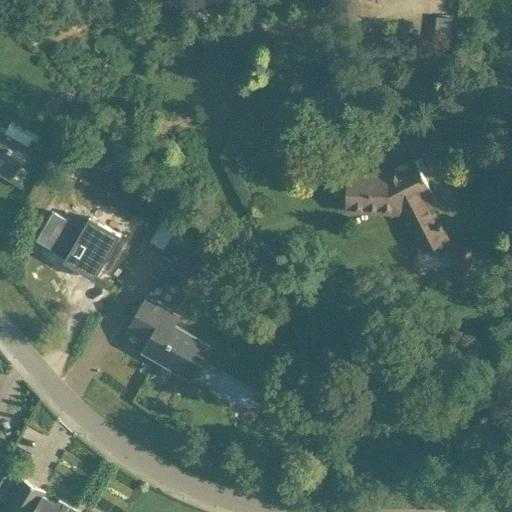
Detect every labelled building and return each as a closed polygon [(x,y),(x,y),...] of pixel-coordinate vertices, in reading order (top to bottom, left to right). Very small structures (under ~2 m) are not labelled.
[(436,16),(434,41),(451,43),(453,18),(436,16)] [(9,178),(27,149),(0,133),(0,168),(6,171),(4,175),(9,178)] [(415,160),(387,175),(348,174),(347,209),(403,211),(424,250),(446,238),(441,229),(444,227),(442,222),(439,224),(424,195),(431,191),(415,160)] [(52,211),(35,240),(66,258),(63,262),(95,280),(96,277),(121,235),(90,216),(82,229),(52,211)] [(150,273),(158,278),(179,289),(181,291),(198,260),(167,243),(150,273)] [(475,274),(475,246),(455,246),(455,274),(475,274)] [(209,345),(175,325),(180,316),(170,310),(147,297),(128,330),(148,342),(143,351),(157,359),(176,370),(190,378),(209,345)] [(21,478),(0,511),(80,511),(59,499),(56,503),(43,496),(45,492),(21,478)]
